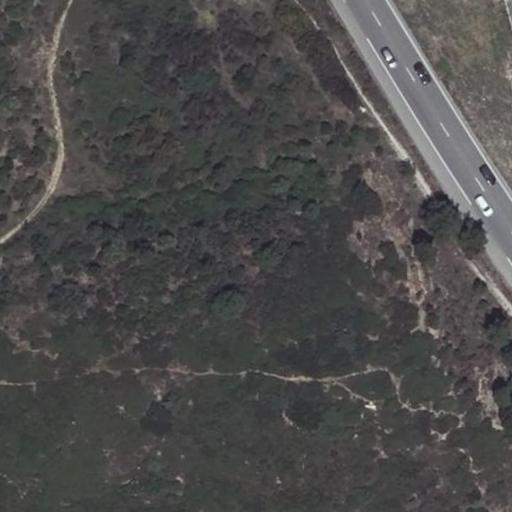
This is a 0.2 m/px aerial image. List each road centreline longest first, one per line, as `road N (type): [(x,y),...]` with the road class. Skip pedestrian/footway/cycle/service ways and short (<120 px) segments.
road 1 (track): [(302,0),(511,309)]
road 2 (motorway): [(365,0),(511,231)]
